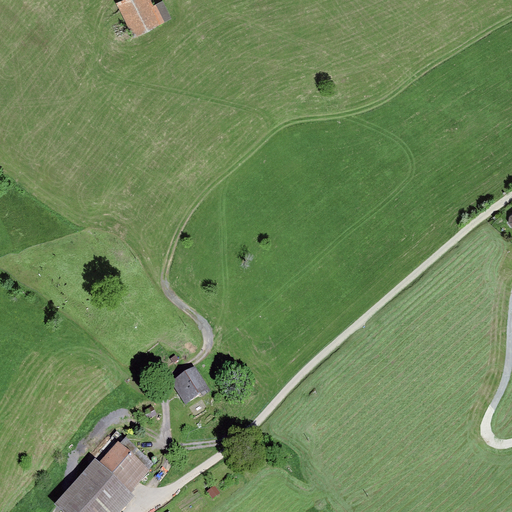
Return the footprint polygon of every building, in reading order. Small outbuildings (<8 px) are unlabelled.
[(139,39),(176,20),(165,0),(154,6),(150,0),(130,0),(121,5),(139,39)] [(148,308),(138,291),(115,304),(125,321),(148,308)] [(94,315),(107,310),(103,299),(90,305),(94,315)] [(187,406),(211,391),(196,370),(173,385),(187,406)] [(136,492),(152,473),(122,447),(103,469),(99,466),(61,509),(63,511),(127,511),(141,496),(136,492)]
